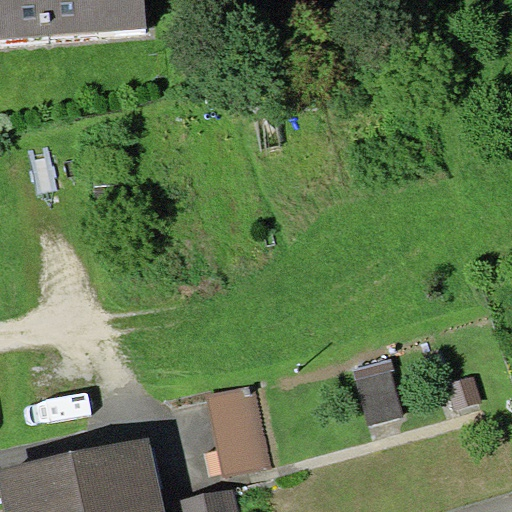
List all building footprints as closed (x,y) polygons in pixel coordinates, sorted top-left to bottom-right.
[(0,0),(0,39),(144,30),(142,0),(0,0)] [(391,361),(354,370),(367,426),(404,417),(391,361)] [(482,399),(473,376),(448,385),(457,408),(482,399)] [(255,384),(208,394),(225,478),(272,468),(255,384)] [(163,511),(147,435),(0,466),(0,484),(6,511),(163,511)] [(239,511),(234,488),(174,500),(176,511),(239,511)]
